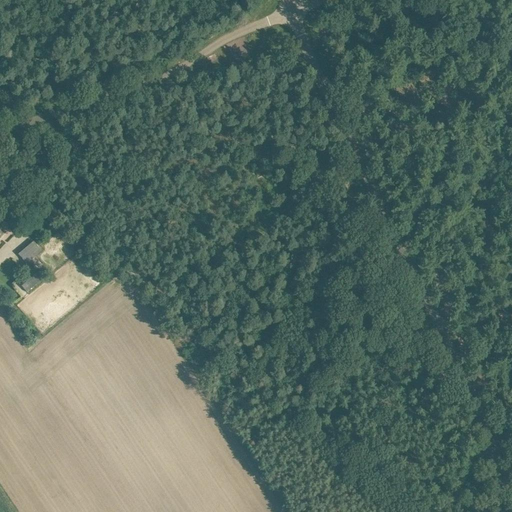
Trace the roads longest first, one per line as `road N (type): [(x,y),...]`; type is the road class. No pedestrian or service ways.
road 1 (unclassified): [(496,511),(480,400),(288,12)]
road 2 (unclassified): [(0,132),(149,79),(288,12)]
